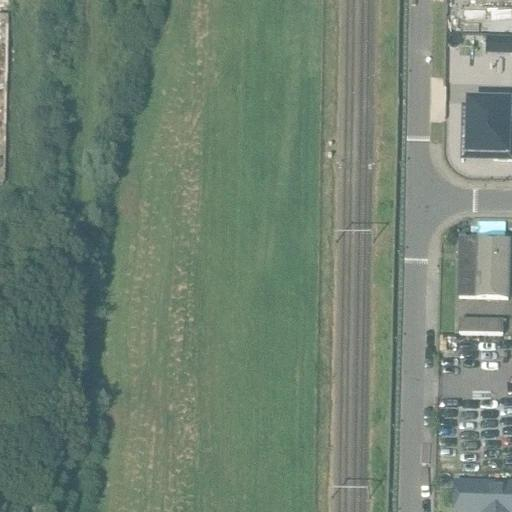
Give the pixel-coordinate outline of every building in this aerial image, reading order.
[(511,54),(511,35),(487,36),(487,54),(511,54)] [(507,114),(471,115),(469,115),(461,156),(505,157),(507,114)] [(475,276),(459,275),(458,300),(508,301),(509,243),(476,242),(475,276)] [(503,322),(459,322),(459,336),(503,336),(503,322)] [(511,511),(511,486),(454,484),(453,511),(511,511)]
